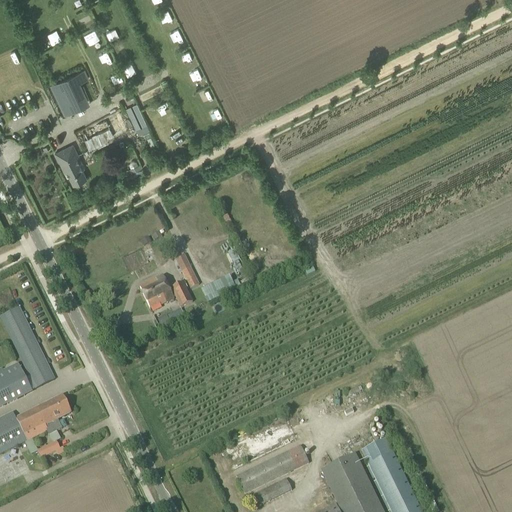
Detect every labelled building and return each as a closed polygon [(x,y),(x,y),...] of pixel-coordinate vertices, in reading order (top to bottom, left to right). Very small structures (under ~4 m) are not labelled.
[(32,6),(23,10),(27,19),(36,15),(32,6)] [(96,15),(101,23),(109,19),(105,11),(96,15)] [(96,29),(85,34),(89,42),(99,38),(96,29)] [(170,34),(177,43),(183,38),(177,30),(170,34)] [(182,54),(184,62),(192,59),(190,51),(182,54)] [(127,76),(132,74),(129,67),(124,69),(127,76)] [(84,70),(50,86),(64,115),(74,111),(64,90),(88,79),(84,70)] [(193,83),(202,81),(199,70),(190,73),(193,83)] [(218,109),(209,113),(213,122),(222,119),(218,109)] [(113,139),(123,134),(115,116),(81,132),(89,150),(113,139)] [(138,135),(144,133),(149,131),(146,125),(142,127),(140,128),(136,130),(136,131),(138,135)] [(82,169),(84,168),(78,155),(71,158),(66,147),(55,153),(66,177),(69,176),(73,185),(78,183),(79,185),(83,183),(82,181),(87,178),(82,169)] [(181,274),(190,290),(199,285),(190,269),(181,274)] [(174,300),(162,278),(140,289),(150,309),(165,301),(166,304),(174,300)] [(170,289),(180,309),(192,303),(183,283),(170,289)] [(17,309),(0,317),(0,320),(9,340),(28,378),(35,390),(54,381),(48,368),(18,308),(17,309)] [(166,316),(170,324),(184,318),(181,310),(166,316)] [(168,333),(162,336),(165,341),(171,338),(168,333)] [(0,409),(17,400),(16,398),(31,391),(25,379),(18,364),(3,371),(2,369),(0,369),(0,409)] [(37,452),(38,452),(32,441),(46,433),(48,437),(62,430),(57,420),(70,414),(62,397),(16,420),(13,414),(0,420),(0,456),(25,444),(31,456),(37,452)] [(361,452),(390,511),(421,511),(386,440),(361,452)] [(56,443),(38,452),(37,452),(41,460),(60,451),(56,443)] [(245,495),(308,464),(300,447),(236,477),(245,495)] [(321,471),(340,511),(381,511),(354,455),(321,471)] [(269,502),(264,491),(247,499),(252,510),(269,502)]
